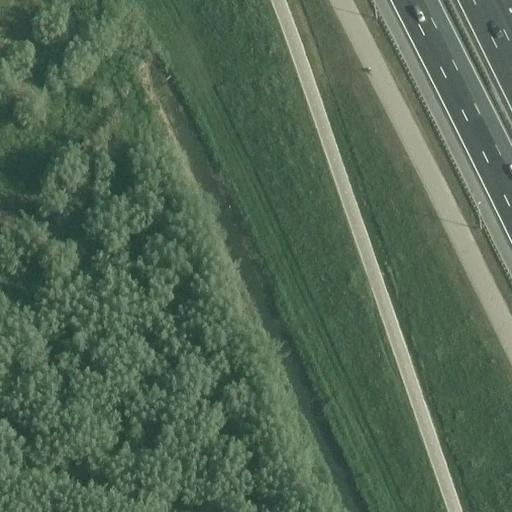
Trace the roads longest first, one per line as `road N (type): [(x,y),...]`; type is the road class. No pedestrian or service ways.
road 1 (unclassified): [(511,350),(337,0)]
road 2 (motorway): [(418,0),(511,190)]
